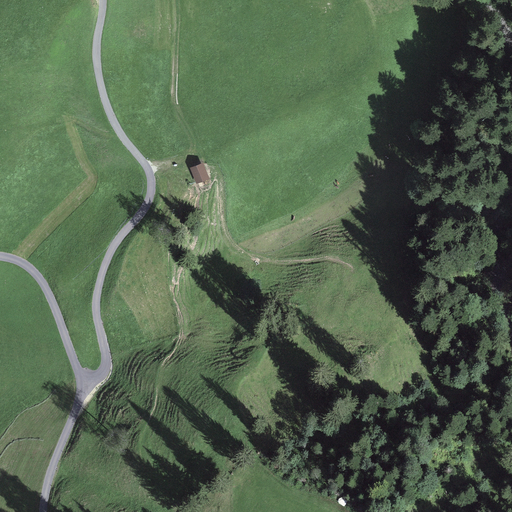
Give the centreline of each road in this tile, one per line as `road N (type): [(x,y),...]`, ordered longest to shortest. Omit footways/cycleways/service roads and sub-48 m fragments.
road 1 (unclassified): [(80,382),(105,366),(98,284),(150,190),(146,167),(118,130),(101,84),(103,0)]
road 2 (unclassified): [(0,256),(20,261),(41,281),(80,382)]
road 3 (track): [(177,0),(173,95),(190,152)]
road 4 (unclassified): [(80,382),(41,511)]
